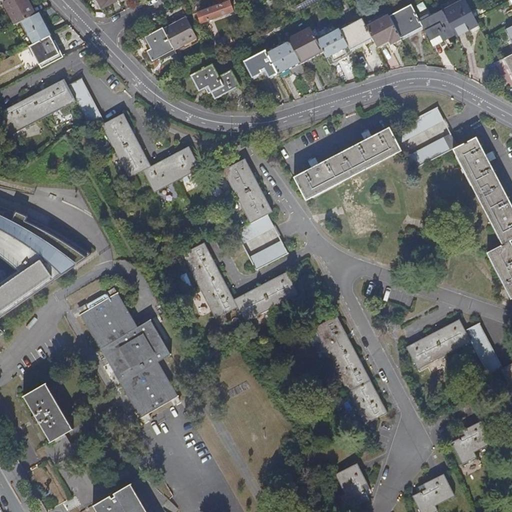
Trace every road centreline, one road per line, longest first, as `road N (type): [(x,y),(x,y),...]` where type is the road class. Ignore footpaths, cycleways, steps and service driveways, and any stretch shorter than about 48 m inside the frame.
road 1 (residential): [(511,111),(442,77),(398,78),(258,119),(185,111),(143,84),(65,0)]
road 2 (residential): [(379,511),(411,415),(332,258)]
road 3 (residential): [(511,319),(332,258)]
road 4 (residential): [(332,258),(256,148)]
